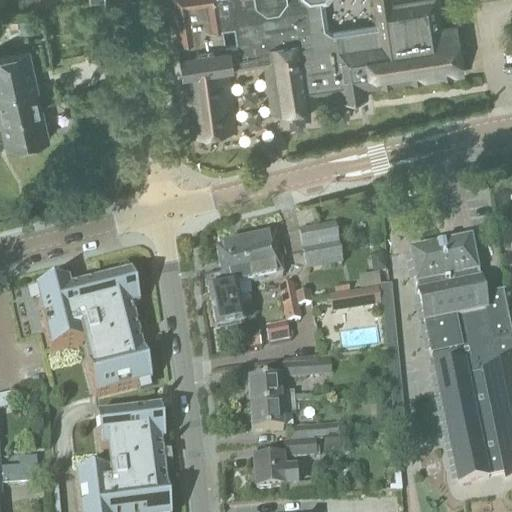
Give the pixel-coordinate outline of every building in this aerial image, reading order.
[(26,0),(27,8),(42,7),(41,0),(26,0)] [(170,0),(179,53),(192,136),(234,130),(225,71),(264,65),(271,113),(317,106),(314,88),(323,87),(324,93),(340,91),(342,102),(367,98),(366,89),(463,74),(455,27),(441,29),(436,0),(428,0),(392,6),(390,0),(170,0)] [(0,103),(39,95),(29,50),(0,56),(0,103)] [(39,95),(0,103),(0,118),(7,149),(49,140),(39,95)] [(304,256),(342,248),(338,228),(299,236),(304,256)] [(276,240),(238,248),(241,262),(242,267),(247,266),(251,285),(284,278),(280,260),(284,259),(282,248),(278,249),(276,240)] [(470,241),(408,254),(457,487),(503,477),(504,484),(511,482),(511,368),(511,367),(511,366),(511,346),(511,343),(492,347),(470,241)] [(252,293),(251,285),(247,266),(242,267),(241,262),(238,248),(217,252),(223,278),(225,290),(233,288),(234,295),(238,296),(252,293)] [(342,248),(304,256),(308,276),(346,268),(342,248)] [(69,283),(35,291),(51,352),(84,344),(96,398),(152,386),(132,310),(140,308),(132,274),(71,290),(69,283)] [(238,296),(234,295),(233,288),(225,290),(223,278),(205,281),(216,332),(244,326),(238,296)] [(296,303),(295,295),(293,286),(279,288),(283,306),(296,303)] [(308,290),(295,292),(296,299),(297,302),(298,304),(310,302),(308,290)] [(378,291),(329,298),(331,315),(380,308),(378,291)] [(283,306),(287,326),(301,322),(296,303),(283,306)] [(290,341),(287,326),(266,331),(269,346),(290,341)] [(247,350),(259,347),(257,336),(244,339),(247,350)] [(286,381),(330,378),(330,361),(285,366),(286,381)] [(251,408),(282,406),(280,381),(249,383),(251,408)] [(22,394),(9,396),(11,407),(21,402),(22,394)] [(9,396),(0,397),(0,409),(11,407),(9,396)] [(282,406),(251,408),(254,435),(284,433),(282,406)] [(164,445),(160,411),(97,418),(101,454),(107,453),(109,476),(77,479),(80,511),(168,511),(161,445),(164,445)] [(288,443),(291,443),(315,440),(315,437),(330,435),(330,427),(287,431),(288,443)] [(316,454),(315,440),(291,443),(292,455),(316,454)] [(0,506),(2,506),(1,487),(37,485),(36,460),(18,461),(19,469),(0,470),(0,506)] [(284,474),(283,460),(255,462),(257,491),(301,488),(300,473),(284,474)]
